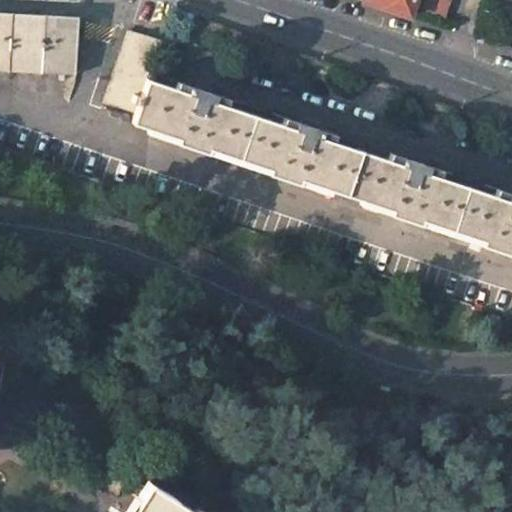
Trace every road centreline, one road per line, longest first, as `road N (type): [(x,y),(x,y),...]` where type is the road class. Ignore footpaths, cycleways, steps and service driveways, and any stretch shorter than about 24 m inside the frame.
road 1 (unclassified): [(0,226),(85,236),(208,277),(313,330),(419,370),(511,372)]
road 2 (unclassified): [(235,0),(511,98)]
road 3 (unknown): [(104,511),(115,486),(8,435)]
